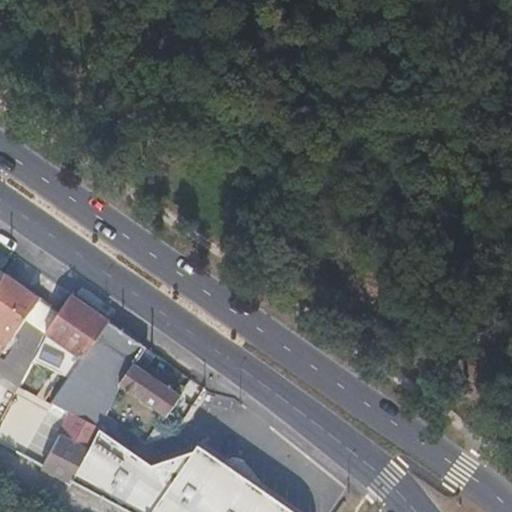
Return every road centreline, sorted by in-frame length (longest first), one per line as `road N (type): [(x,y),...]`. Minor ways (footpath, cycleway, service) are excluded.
road 1 (secondary): [(510,511),(0,150)]
road 2 (track): [(477,447),(401,384),(0,104)]
road 3 (secondary): [(0,200),(296,408),(416,511)]
